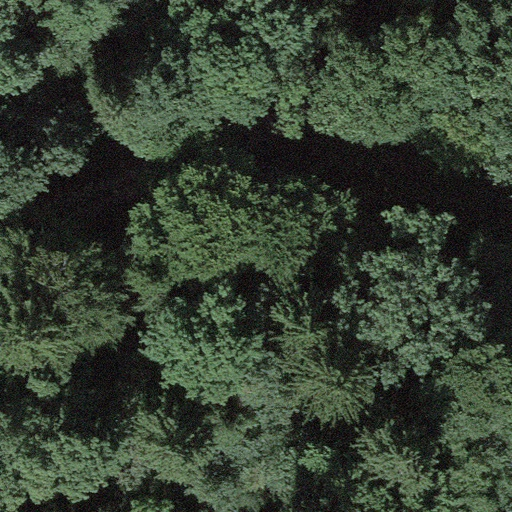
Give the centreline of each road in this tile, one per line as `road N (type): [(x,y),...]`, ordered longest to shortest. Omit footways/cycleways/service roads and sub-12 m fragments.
road 1 (track): [(269,121),(0,234)]
road 2 (track): [(269,121),(511,5)]
road 3 (track): [(511,230),(436,209),(269,121)]
